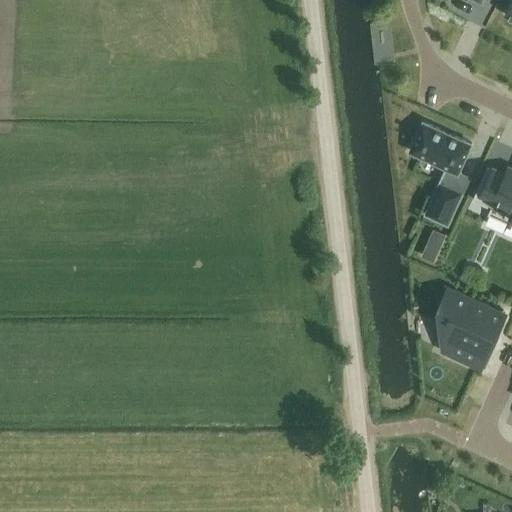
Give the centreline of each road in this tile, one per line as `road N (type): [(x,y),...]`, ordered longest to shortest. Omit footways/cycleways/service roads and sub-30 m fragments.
road 1 (unclassified): [(368,511),(311,0)]
road 2 (residential): [(390,0),(394,36),(511,97)]
road 3 (residential): [(511,459),(476,443),(511,360)]
